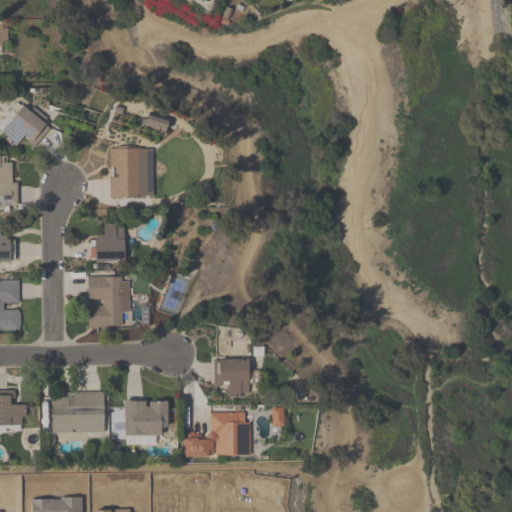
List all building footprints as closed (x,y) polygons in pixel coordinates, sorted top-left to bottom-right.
[(19,100),(0,123),(0,135),(15,148),(21,140),(33,150),(52,126),(19,100)] [(145,124),(161,131),(165,121),(149,115),(145,124)] [(143,149),(109,149),(108,199),(143,199),(143,149)] [(0,207),(17,207),(17,183),(12,183),(11,162),(2,162),(2,152),(0,152),(0,207)] [(92,240),(92,263),(124,263),(124,225),(103,225),(103,240),(92,240)] [(6,240),(6,227),(0,227),(0,262),(15,262),(15,240),(6,240)] [(128,278),(87,278),(87,303),(87,327),(121,327),(121,316),(128,316),(128,278)] [(0,332),(20,333),(20,309),(19,309),(19,281),(0,281),(0,332)] [(214,387),(228,387),(228,397),(249,397),(249,388),(256,388),(256,360),(213,360),(214,387)] [(0,431),(25,432),(25,404),(15,404),(15,391),(0,391),(0,431)] [(104,393),(60,393),(60,401),(51,401),(51,434),(104,434),(104,393)] [(167,439),(167,401),(123,401),(123,439),(167,439)] [(182,458),(247,458),(247,413),(209,413),(209,434),(182,434),(182,458)] [(0,511),(173,511),(173,483),(0,485),(0,511)] [(244,511),(245,499),(226,499),(225,485),(202,485),(202,503),(213,503),(212,511),(244,511)]
